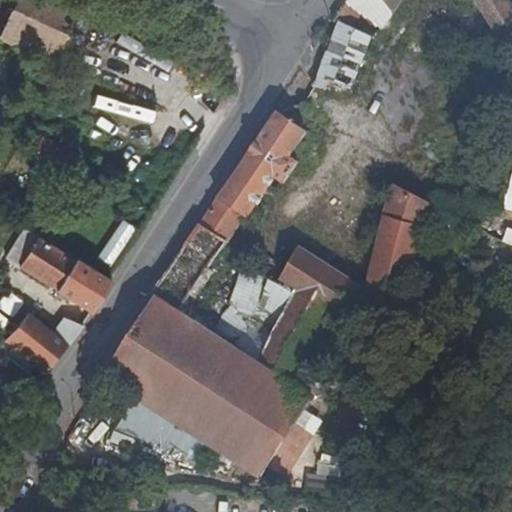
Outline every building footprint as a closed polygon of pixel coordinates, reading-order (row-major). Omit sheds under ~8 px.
[(83,12),(56,0),(0,0),(0,39),(59,65),(83,12)] [(383,0),(394,13),(402,0),(476,0),(495,32),(511,20),(511,10),(506,0),(383,0)] [(372,36),(339,24),(316,82),(325,90),(330,81),(351,89),(372,36)] [(308,133),(278,112),(209,213),(189,241),(154,293),(151,296),(104,376),(108,378),(263,481),(288,437),(311,397),(304,394),(347,316),(394,329),(430,203),(395,185),(368,288),(298,247),(280,280),(296,288),(256,362),(211,334),(178,313),(245,216),(248,218),(276,178),(284,185),(299,163),(291,157),(308,133)] [(0,235),(0,269),(72,312),(93,282),(17,237),(14,243),(0,235)] [(250,264),(211,334),(256,362),(296,288),(280,280),(250,264)] [(0,348),(29,373),(51,344),(62,327),(47,315),(33,331),(6,308),(0,315),(0,348)]
